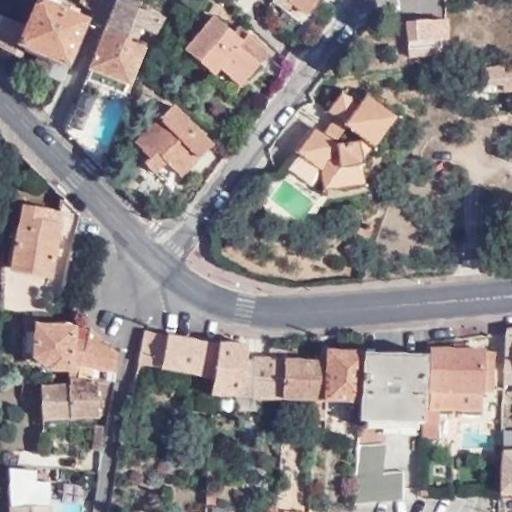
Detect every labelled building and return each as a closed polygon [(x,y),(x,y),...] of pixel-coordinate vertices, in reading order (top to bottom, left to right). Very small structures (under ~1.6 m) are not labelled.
[(37,0),(26,27),(3,16),(0,22),(0,46),(19,58),(24,47),(36,52),(29,68),(60,81),(86,21),(76,16),(77,11),(64,6),(62,10),(47,4),(48,0),(37,0)] [(117,0),(106,31),(146,47),(148,42),(139,38),(144,27),(157,31),(163,17),(135,0),(117,0)] [(307,15),(318,0),(288,0),(289,0),(307,15)] [(239,86),(268,53),(248,35),(242,41),(213,17),(185,50),(214,75),(219,69),(239,86)] [(443,55),(441,20),(402,22),(404,57),(443,55)] [(106,31),(87,77),(125,94),(130,82),(132,82),(146,47),(106,31)] [(482,92),(511,89),(511,64),(480,67),(482,92)] [(69,131),(103,167),(107,156),(91,139),(106,102),(81,92),(68,124),(69,131)] [(373,145),(394,118),(366,98),(359,108),(343,95),(329,112),(336,118),(323,135),(315,130),(298,152),(322,170),(323,188),(363,182),(357,143),(337,145),(335,143),(347,126),(373,145)] [(181,176),(210,146),(172,107),(135,144),(149,158),(144,164),(153,174),(167,162),(181,176)] [(49,277),(64,219),(26,209),(11,268),(49,277)] [(5,279),(3,308),(30,310),(32,280),(5,279)] [(79,360),(85,341),(72,341),(72,327),(35,326),(34,357),(44,365),(50,365),(51,370),(70,370),(71,364),(79,365),(79,360)] [(511,328),(504,329),(504,332),(503,368),(511,368),(511,328)] [(116,355),(90,332),(88,330),(85,341),(79,360),(79,365),(113,369),(116,355)] [(218,345),(142,330),(135,360),(213,377),(218,345)] [(247,343),(219,342),(218,345),(213,377),(210,395),(233,395),(236,358),(246,358),(247,343)] [(319,346),(318,354),(328,354),(328,362),(325,398),(359,400),(362,350),(319,346)] [(431,349),(430,389),(481,390),(491,390),(492,350),(431,349)] [(280,359),(246,358),(236,358),(233,395),(283,396),(286,353),(286,350),(280,350),(280,359)] [(426,356),(362,350),(359,400),(358,421),(423,423),(425,389),(426,356)] [(299,353),(286,353),(283,396),(282,416),(325,419),(325,398),(328,362),(299,362),(299,353)] [(37,377),(23,376),(21,393),(36,394),(37,377)] [(95,414),(95,380),(78,379),(71,379),(71,384),(41,384),(40,415),(95,414)] [(430,389),(425,389),(423,423),(422,435),(436,435),(437,409),(479,410),(481,390),(430,389)] [(94,424),(90,448),(101,450),(105,425),(94,424)] [(500,446),(511,446),(511,429),(500,430),(500,446)] [(385,443),(356,445),(352,501),(403,498),(404,471),(384,472),(385,443)] [(511,451),(500,450),(498,492),(511,492),(511,451)] [(218,456),(207,456),(206,473),(217,473),(218,456)] [(37,472),(10,468),(11,511),(52,511),(51,474),(37,475),(37,472)] [(205,483),(205,502),(214,502),(215,484),(205,483)] [(264,504),(264,511),(276,511),(277,503),(264,504)]
